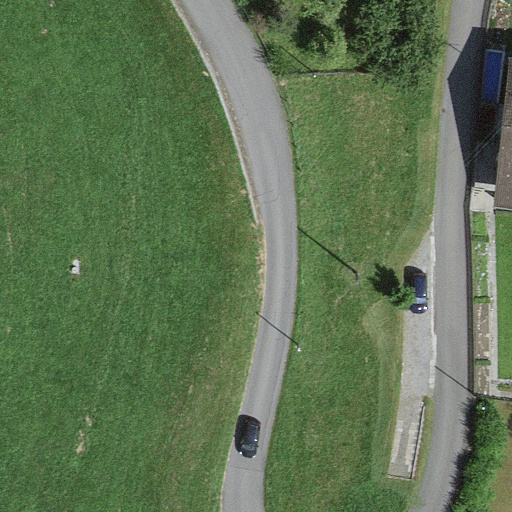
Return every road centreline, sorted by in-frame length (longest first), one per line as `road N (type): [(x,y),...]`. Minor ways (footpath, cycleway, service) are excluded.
road 1 (unclassified): [(204,0),(242,68),(281,204),(282,281),(241,511)]
road 2 (unclassified): [(429,511),(453,393),(451,180),(470,0)]
